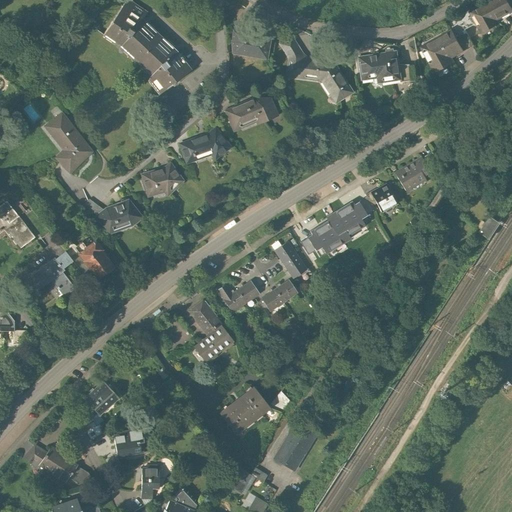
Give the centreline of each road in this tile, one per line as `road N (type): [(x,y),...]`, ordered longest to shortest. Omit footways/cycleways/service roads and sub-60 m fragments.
road 1 (residential): [(511,48),(461,93),(172,279),(51,378)]
road 2 (residential): [(219,0),(219,75),(208,99),(97,190)]
road 3 (residential): [(467,0),(385,36),(308,26),(256,0)]
road 4 (unknown): [(20,410),(23,372),(38,340),(9,285),(51,248)]
road 5 (residential): [(51,378),(133,511)]
